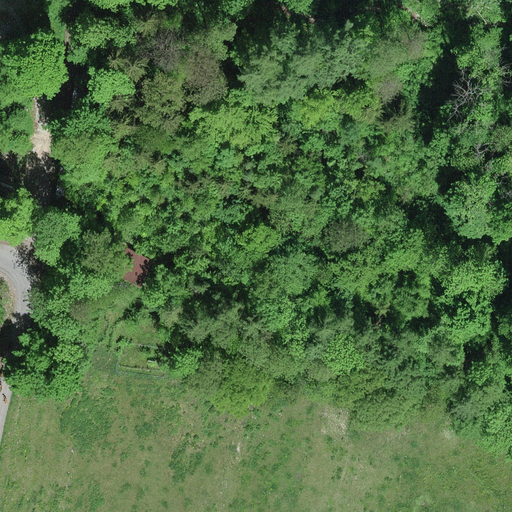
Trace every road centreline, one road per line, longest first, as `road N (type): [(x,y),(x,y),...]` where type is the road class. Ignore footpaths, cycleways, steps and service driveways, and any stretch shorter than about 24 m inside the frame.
road 1 (track): [(23,273),(63,112),(76,0)]
road 2 (track): [(0,414),(25,289),(23,273),(0,257)]
